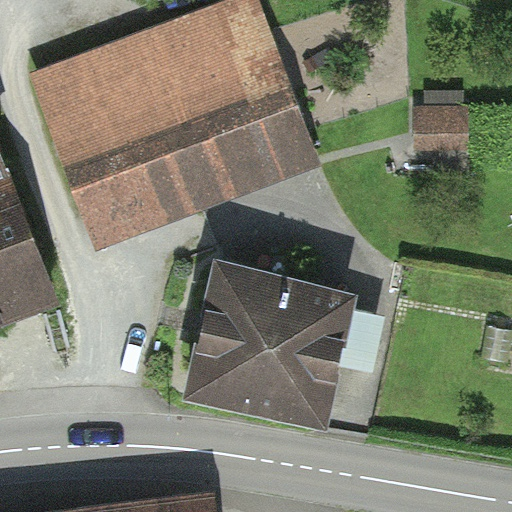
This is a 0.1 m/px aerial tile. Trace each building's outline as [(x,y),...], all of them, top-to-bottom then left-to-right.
[(223,0),(29,74),(96,251),(320,166),(256,0),(223,0)] [(467,106),(419,107),(419,148),(444,147),(444,173),(469,172),(467,106)] [(0,325),(60,304),(0,135),(0,325)] [(220,259),(191,399),(332,428),(361,288),(220,259)] [(220,511),(218,490),(17,511),(220,511)]
